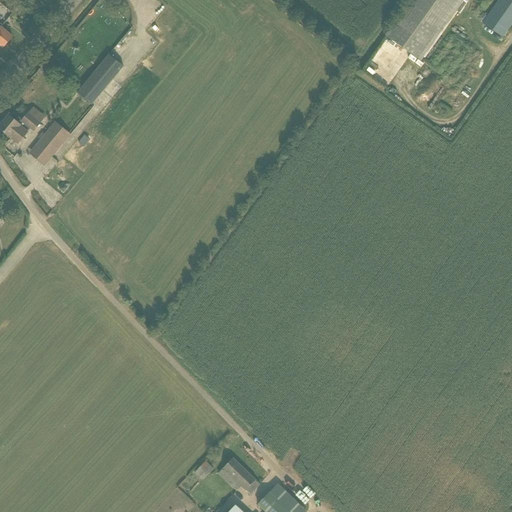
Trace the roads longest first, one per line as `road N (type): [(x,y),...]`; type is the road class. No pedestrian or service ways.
road 1 (unclassified): [(321,511),(209,405),(49,235),(0,171)]
road 2 (tertiary): [(0,91),(79,0)]
